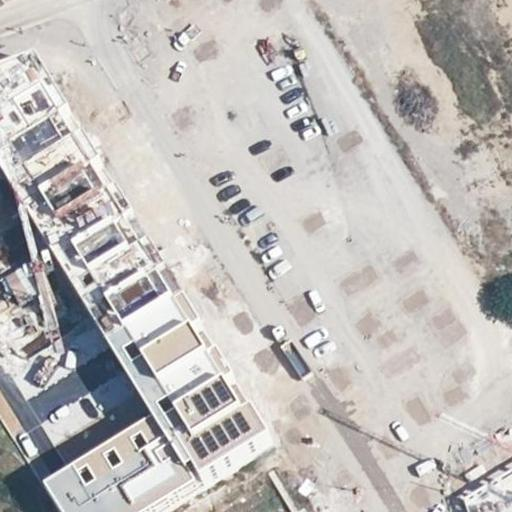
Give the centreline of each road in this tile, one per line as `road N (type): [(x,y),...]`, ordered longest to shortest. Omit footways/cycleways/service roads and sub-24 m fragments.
road 1 (residential): [(88,0),(394,511)]
road 2 (unknown): [(438,0),(511,124)]
